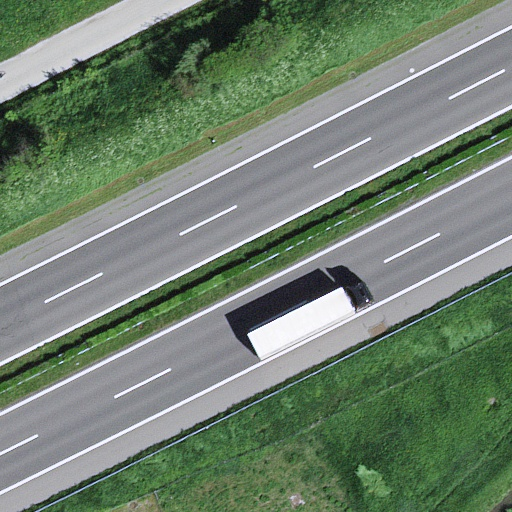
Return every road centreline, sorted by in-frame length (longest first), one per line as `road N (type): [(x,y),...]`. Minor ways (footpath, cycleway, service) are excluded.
road 1 (motorway): [(511,64),(0,321)]
road 2 (motorway): [(0,454),(511,198)]
road 3 (unclassified): [(0,79),(156,0)]
